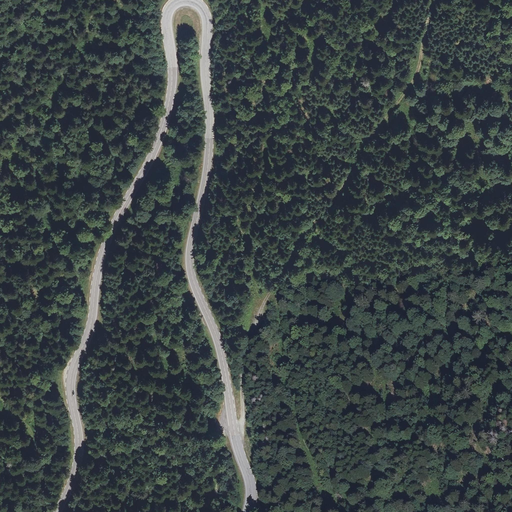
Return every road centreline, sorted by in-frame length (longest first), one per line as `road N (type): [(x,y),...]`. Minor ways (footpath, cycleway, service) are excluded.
road 1 (secondary): [(58,511),(77,452),(70,374),(113,225),(167,108),(165,11),(174,0)]
road 2 (secondary): [(196,0),(207,17),(209,126),(188,262),(216,338),(248,478),(248,511)]
road 3 (track): [(236,442),(255,314),(413,81),(437,0)]
